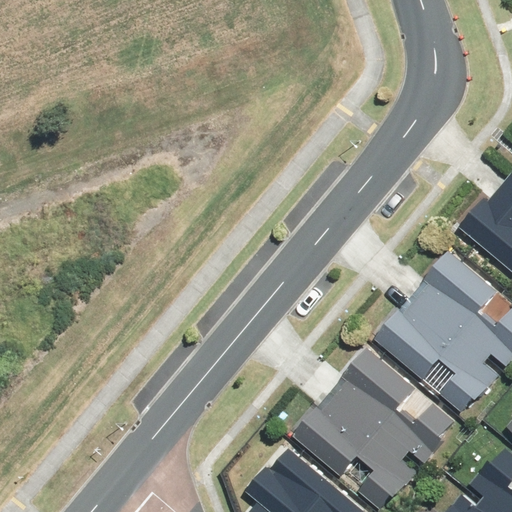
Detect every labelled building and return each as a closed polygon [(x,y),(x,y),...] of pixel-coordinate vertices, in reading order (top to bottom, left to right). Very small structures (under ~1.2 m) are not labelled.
[(483,197),(458,227),(511,271),(511,174),(510,173),(487,200),(483,197)] [(396,308),(372,337),(421,378),(438,358),(456,374),(440,393),(460,410),(471,397),(474,399),(486,385),(488,386),(497,375),(482,363),(490,353),(505,365),(511,356),(511,306),(495,327),(477,311),(495,290),(446,249),(421,278),(424,279),(398,310),(396,308)] [(313,404),(290,432),(340,474),(356,455),(374,469),(357,488),(380,507),(391,494),(393,496),(405,482),(407,483),(416,473),(401,460),(409,450),(424,462),(433,451),(432,450),(442,438),(440,436),(453,419),(432,402),(414,423),(396,408),(414,387),(365,346),(341,374),(343,376),(317,407),(313,404)] [(511,511),(511,489),(507,485),(511,479),(511,453),(505,447),(492,462),(489,459),(469,483),(483,495),(476,504),(460,492),(443,511),(511,511)] [(256,500),(245,511),(365,511),(288,448),(275,464),(270,460),(244,491),(256,500)]
